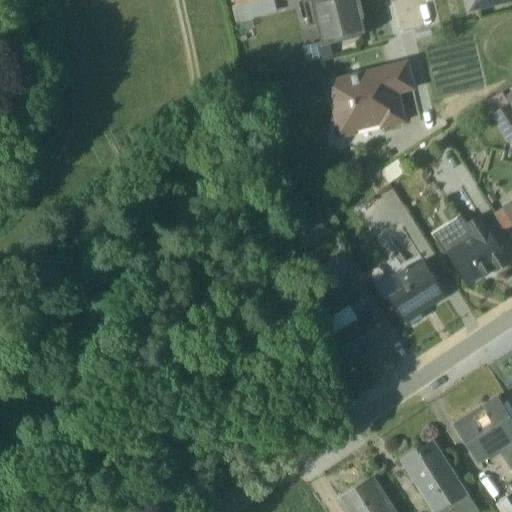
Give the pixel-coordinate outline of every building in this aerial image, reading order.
[(281,7),(279,1),(273,2),(272,0),(268,0),(231,9),(235,24),(276,14),(275,9),(281,7)] [(359,36),(364,35),(358,11),(361,11),(357,0),(313,0),(301,3),(307,28),(315,26),(320,48),(359,39),(359,36)] [(511,0),(464,0),(468,12),(511,0)] [(329,120),(334,141),(355,136),(355,133),(378,128),(379,131),(405,124),(399,95),(412,92),(405,64),(326,84),(334,119),(329,120)] [(511,142),(511,111),(501,93),(485,103),(492,115),(490,116),(508,145),(511,142)] [(511,224),(511,200),(501,208),(511,224)] [(465,286),(491,270),(493,273),(507,264),(478,217),(463,226),(469,237),(444,253),(465,286)] [(444,297),(421,262),(408,270),(406,266),(391,276),(392,277),(380,284),(407,328),(424,317),(421,312),(444,297)] [(371,349),(386,340),(365,306),(353,314),(349,307),(321,324),(329,337),(330,337),(347,364),(363,354),(364,355),(372,350),(371,349)] [(511,475),(511,427),(495,400),(454,426),(478,465),(497,453),(511,475)] [(447,511),(452,510),(453,511),(477,511),(432,440),(415,451),(400,460),(430,511),(447,511)] [(392,511),(371,479),(337,500),(344,511),(392,511)]
